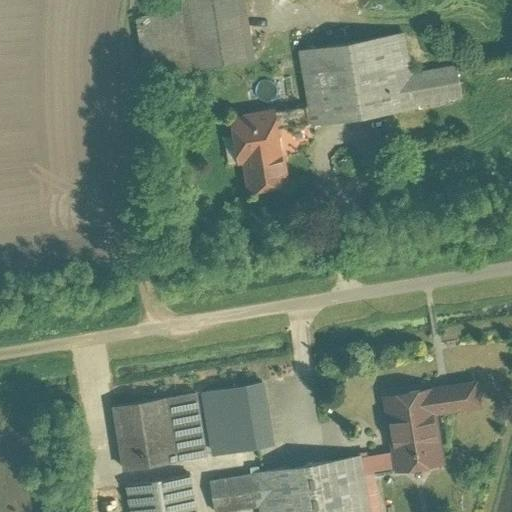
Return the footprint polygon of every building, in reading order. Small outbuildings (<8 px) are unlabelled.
[(253,57),(242,0),(179,0),(181,6),(141,13),(152,74),(253,57)] [(405,28),(298,46),(311,123),(418,105),(462,97),(456,62),(412,70),(405,28)] [(272,114),(227,122),(233,158),(240,157),(246,189),(284,183),(272,114)] [(382,511),(375,468),(393,465),(393,468),(443,459),(435,413),(480,405),(473,367),(379,383),(390,449),(362,454),(362,451),(253,469),(253,471),(210,479),(215,511),(220,511),(259,506),(259,511),(382,511)] [(212,452),(274,443),(262,379),(201,389),(212,452)] [(194,390),(111,405),(123,469),(206,454),(194,390)] [(196,511),(190,472),(126,483),(131,511),(196,511)]
